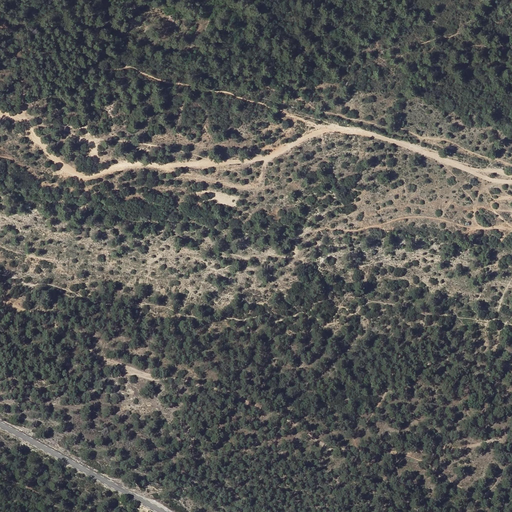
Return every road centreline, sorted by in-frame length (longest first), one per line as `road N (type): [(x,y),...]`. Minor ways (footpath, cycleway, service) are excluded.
road 1 (track): [(511,175),(471,172),(430,151),(321,128),(265,159),(261,182),(248,186),(127,164),(79,176),(48,155),(21,117),(0,115)]
road 2 (tertiary): [(160,511),(0,425)]
